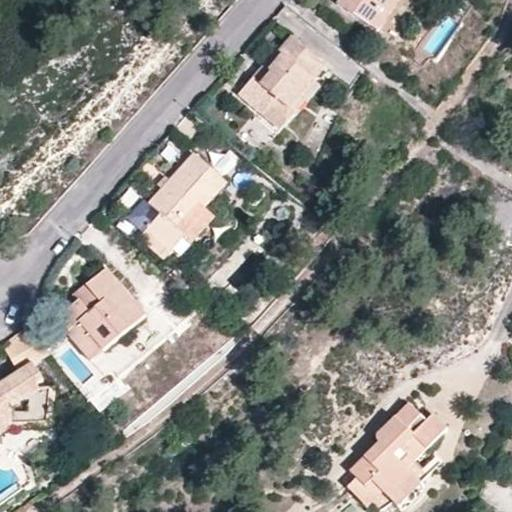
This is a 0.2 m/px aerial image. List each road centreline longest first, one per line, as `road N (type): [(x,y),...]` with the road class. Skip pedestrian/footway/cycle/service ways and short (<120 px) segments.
road 1 (track): [(40,511),(137,438),(321,266),(511,28)]
road 2 (residential): [(0,291),(258,0)]
